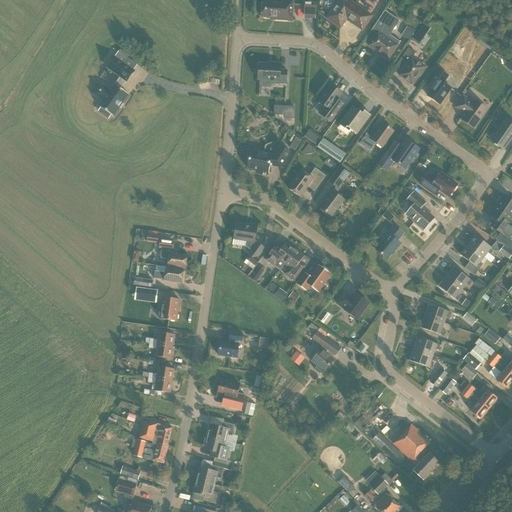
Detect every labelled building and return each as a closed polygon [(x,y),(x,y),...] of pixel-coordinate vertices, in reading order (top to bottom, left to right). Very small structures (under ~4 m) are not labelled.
[(275,19),(275,20),(292,21),(293,2),(272,0),(272,2),(263,1),(262,18),(275,19)] [(303,0),(299,4),(305,11),(312,5),(307,0),(303,0)] [(341,28),(347,19),(362,29),(371,17),(346,0),(340,0),(328,19),(341,28)] [(386,37),(392,28),(380,19),(371,32),(376,35),(369,46),(389,60),(398,45),(386,37)] [(417,31),(423,35),(426,29),(420,25),(417,31)] [(413,86),(420,76),(421,76),(427,68),(421,64),(421,65),(412,59),(416,53),(409,48),(396,67),(403,72),(399,76),(413,86)] [(149,63),(153,51),(147,49),(143,61),(149,63)] [(111,70),(124,80),(119,87),(118,87),(114,93),(106,87),(99,96),(106,102),(102,108),(116,119),(132,97),(125,91),(130,84),(131,85),(139,74),(119,59),(111,70)] [(275,81),(275,84),(286,85),(287,71),(281,70),(281,64),(272,63),(272,65),(259,64),(258,80),(275,81)] [(431,81),(436,85),(428,96),(440,105),(451,89),(444,84),(449,77),(439,70),(431,81)] [(339,112),(333,107),(343,94),(331,86),(319,102),(326,108),(321,115),(331,122),(339,112)] [(488,110),(475,101),(473,103),(464,96),(456,108),(465,115),(462,120),(475,129),(488,110)] [(285,106),(285,118),(295,119),(296,106),(285,106)] [(340,125),(349,132),(351,130),(357,135),(371,116),(361,108),(359,111),(353,107),(340,125)] [(502,149),(505,144),(507,145),(511,138),(511,123),(509,121),(504,128),(502,126),(495,136),(497,138),(493,142),(502,149)] [(383,124),(373,137),(367,133),(359,144),(370,152),(376,143),(382,148),(394,132),(383,124)] [(289,147),(295,151),(301,141),(296,137),(289,147)] [(421,151),(406,140),(401,147),(395,142),(379,165),(387,171),(394,161),(405,169),(414,158),(416,159),(421,151)] [(273,164),(274,163),(281,168),(290,152),(280,146),(275,156),(251,151),(247,168),(258,170),(258,173),(268,175),(270,164),(273,164)] [(325,152),(340,163),(345,156),(330,146),(325,152)] [(420,164),(426,168),(430,162),(424,158),(420,164)] [(338,189),(349,174),(340,167),(329,183),(338,189)] [(315,169),(310,177),(301,171),(288,189),(300,197),(310,184),(317,189),(326,176),(315,169)] [(439,190),(449,197),(458,185),(441,173),(436,181),(427,175),(420,185),(435,196),(439,190)] [(332,191),(320,208),(332,217),(345,200),(332,191)] [(422,208),(426,203),(414,193),(407,201),(414,207),(407,215),(423,228),(432,217),(422,208)] [(511,216),(511,201),(504,196),(497,206),(511,216)] [(511,240),(511,225),(508,223),(511,217),(511,216),(497,206),(490,216),(505,226),(500,233),(511,241),(511,240)] [(256,266),(260,260),(257,258),(264,248),(258,243),(258,244),(255,242),(258,225),(249,224),(249,225),(236,223),(234,240),(246,242),(246,247),(252,252),(247,260),(256,266)] [(401,244),(398,241),(404,234),(394,226),(388,233),(389,234),(376,250),(388,260),(401,244)] [(147,242),(157,243),(158,234),(148,233),(147,242)] [(474,237),(468,246),(484,258),(488,253),(491,255),(495,250),(499,252),(509,259),(511,255),(511,251),(495,239),(490,246),(478,237),(476,236),(475,237),(474,237)] [(172,254),(172,250),(173,250),(174,243),(161,241),(160,248),(162,249),(160,259),(169,260),(168,267),(186,269),(188,256),(172,254)] [(275,267),(280,271),(285,265),(284,265),(295,250),(286,243),(282,248),(277,244),(266,260),(275,267)] [(468,246),(462,254),(461,255),(463,257),(470,262),(465,269),(475,276),(480,270),(483,265),(481,263),(484,258),(468,246)] [(284,265),(285,265),(289,268),(285,274),(295,282),(307,266),(301,262),(305,257),(295,250),(284,265)] [(311,278),(305,274),(298,284),(306,290),(310,285),(318,291),(330,275),(319,267),(311,278)] [(463,290),(466,285),(469,287),(473,282),(454,267),(446,277),(463,290)] [(164,281),(182,283),(184,270),(166,268),(165,273),(156,272),(155,279),(164,280),(164,281)] [(263,273),(258,269),(255,273),(253,271),(249,276),(256,282),(263,273)] [(462,297),(459,294),(463,290),(446,277),(439,287),(458,302),(462,297)] [(133,285),(152,288),(153,280),(138,278),(138,280),(134,280),(133,285)] [(474,284),(484,291),(487,286),(477,279),(474,284)] [(159,291),(138,288),(136,301),(157,304),(159,291)] [(280,288),(280,289),(274,296),(282,301),(287,294),(280,288)] [(288,299),(294,304),(299,297),(293,292),(288,299)] [(346,310),(345,311),(357,320),(369,304),(357,295),(352,301),(350,300),(351,299),(345,294),(337,304),(346,310)] [(163,298),(160,319),(177,322),(180,300),(163,298)] [(463,307),(468,311),(473,304),(468,301),(463,307)] [(452,313),(429,305),(425,317),(444,324),(446,318),(450,319),(452,313)] [(318,320),(324,324),(330,315),(324,311),(318,320)] [(463,318),(473,326),(477,320),(467,313),(463,318)] [(444,324),(425,317),(421,328),(444,336),(446,331),(442,329),(444,324)] [(313,338),(312,339),(322,346),(320,349),(321,350),(312,362),(317,366),(315,369),(316,371),(320,374),(322,374),(324,371),(325,372),(335,360),(333,358),(335,355),(336,356),(341,349),(310,326),(307,330),(310,333),(309,335),(313,338)] [(500,338),(490,329),(484,336),(495,345),(500,338)] [(145,343),(150,344),(173,347),(175,335),(159,333),(158,340),(150,339),(146,339),(145,343)] [(239,341),(242,342),(243,335),(230,333),(229,340),(230,340),(230,344),(220,342),(218,356),(237,358),(239,345),(238,345),(239,341)] [(511,337),(507,334),(503,339),(509,345),(511,341),(511,337)] [(433,356),(435,350),(438,351),(439,351),(441,346),(437,344),(418,338),(414,350),(433,356)] [(259,351),(268,351),(267,341),(258,341),(259,351)] [(353,350),(356,346),(351,341),(347,346),(353,350)] [(150,344),(149,349),(157,350),(156,357),(172,359),(173,347),(150,344)] [(507,389),(511,382),(511,375),(491,358),(476,345),(469,354),(469,353),(463,360),(476,370),(481,364),(480,363),(484,358),(488,361),(487,362),(493,368),(494,367),(502,374),(496,380),(507,389)] [(431,362),(433,356),(414,350),(410,361),(428,368),(432,369),(434,364),(431,362)] [(491,358),(511,375),(511,361),(508,365),(500,359),(501,358),(495,353),(491,358)] [(293,368),(299,365),(294,355),(288,357),(293,368)] [(467,365),(462,371),(473,380),(478,374),(467,365)] [(172,382),(174,370),(158,367),(157,375),(149,373),(149,378),(172,382)] [(441,368),(430,382),(437,388),(448,373),(441,368)] [(486,374),(492,380),(497,375),(491,369),(486,374)] [(439,390),(446,395),(456,382),(449,377),(439,390)] [(171,394),(172,382),(149,378),(148,383),(156,384),(155,391),(149,390),(149,395),(161,399),(162,392),(171,394)] [(240,385),(221,380),(218,395),(225,397),(222,406),(241,411),(245,395),(238,393),(240,385)] [(475,390),(469,385),(465,389),(490,410),(498,399),(488,391),(482,397),(474,390),(475,390)] [(465,389),(461,394),(467,399),(468,399),(476,405),(470,411),(481,420),(490,410),(465,389)] [(446,401),(442,406),(448,409),(451,404),(446,401)] [(382,404),(367,420),(379,431),(393,417),(395,415),(386,407),(382,404)] [(245,406),(243,418),(252,419),(254,407),(245,406)] [(341,412),(335,418),(339,421),(344,415),(341,412)] [(126,428),(132,430),(134,424),(129,421),(126,428)] [(157,425),(143,421),(139,439),(149,441),(150,439),(154,440),(157,425)] [(226,442),(227,435),(232,437),(235,426),(223,423),(222,428),(210,425),(207,438),(226,442)] [(367,430),(360,424),(358,427),(362,431),(372,441),(393,461),(401,453),(371,426),(367,430)] [(157,425),(154,440),(153,441),(168,445),(172,428),(157,425)] [(431,472),(439,462),(430,453),(430,454),(425,449),(431,442),(411,425),(393,444),(418,467),(421,463),(430,471),(431,472)] [(118,438),(125,440),(127,433),(120,431),(118,438)] [(229,450),(224,449),(226,442),(207,438),(204,450),(216,453),(214,458),(226,461),(229,450)] [(168,445),(153,441),(153,444),(138,440),(134,456),(164,463),(168,445)] [(377,460),(382,464),(386,460),(379,453),(373,460),(375,462),(377,460)] [(424,481),(430,475),(428,473),(430,471),(421,463),(418,467),(413,471),(424,481)] [(211,471),(200,468),(197,480),(215,485),(217,478),(222,480),(224,469),(212,466),(211,471)] [(124,475),(138,479),(140,472),(127,468),(124,475)] [(375,497),(377,495),(378,495),(388,485),(381,478),(370,488),(372,489),(365,497),(370,503),(375,498),(375,497)] [(119,480),(116,491),(134,497),(137,485),(119,480)] [(197,480),(194,493),(205,496),(204,501),(216,504),(219,493),(213,492),(215,485),(197,480)] [(387,494),(374,507),(379,511),(395,511),(400,507),(387,494)] [(340,497),(335,502),(343,509),(347,504),(340,497)] [(132,502),(129,511),(150,511),(152,508),(132,502)]
